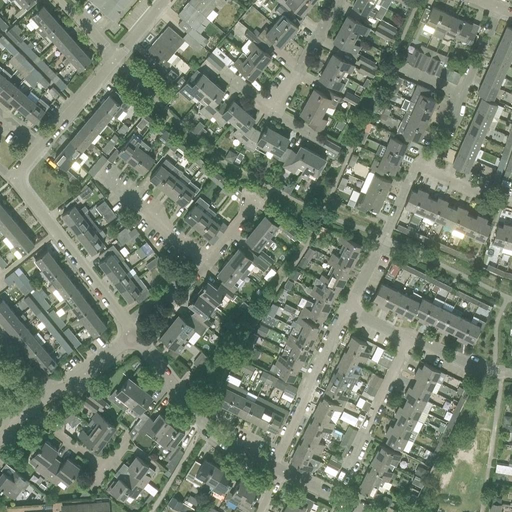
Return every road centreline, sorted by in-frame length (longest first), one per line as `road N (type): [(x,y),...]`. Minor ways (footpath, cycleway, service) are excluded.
road 1 (residential): [(269,468),(218,440),(133,336)]
road 2 (residential): [(124,322),(13,180)]
road 3 (residential): [(333,499),(407,340)]
road 4 (residential): [(429,172),(496,10)]
road 5 (residential): [(269,468),(346,312)]
road 6 (residential): [(264,110),(337,0)]
road 7 (residential): [(204,258),(105,171)]
